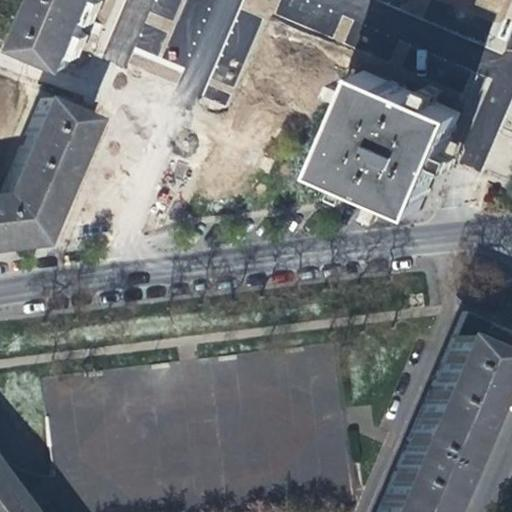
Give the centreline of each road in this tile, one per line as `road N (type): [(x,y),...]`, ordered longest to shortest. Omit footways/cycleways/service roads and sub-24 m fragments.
road 1 (residential): [(110,271),(454,227)]
road 2 (residential): [(227,0),(110,271)]
road 3 (residential): [(454,227),(467,162),(511,60)]
